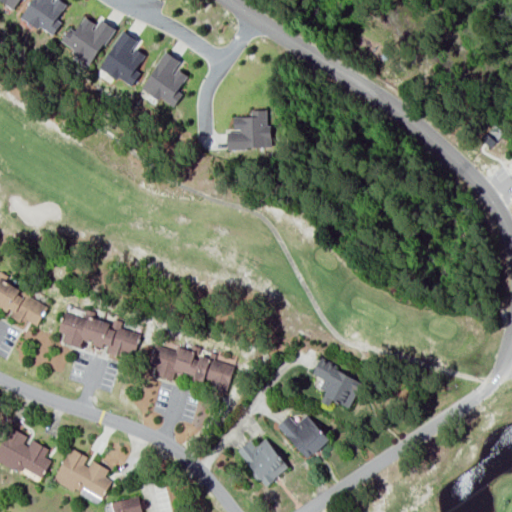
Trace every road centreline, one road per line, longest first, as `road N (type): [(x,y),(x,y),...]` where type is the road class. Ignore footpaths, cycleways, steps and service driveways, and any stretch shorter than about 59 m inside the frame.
road 1 (residential): [(305,511),(475,395),(506,358),(511,217),(463,165),(222,0)]
road 2 (residential): [(237,511),(185,449),(0,378)]
road 3 (residential): [(251,19),(203,84),(201,130)]
